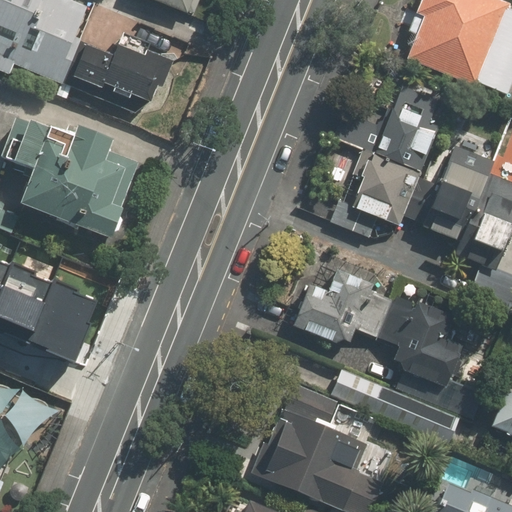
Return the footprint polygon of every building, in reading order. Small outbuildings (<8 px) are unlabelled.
[(73,37),(86,4),(76,0),(0,0),(0,68),(10,72),(13,63),(134,110),(153,98),(159,83),(164,85),(174,58),(149,48),(147,53),(120,43),(115,54),(73,37)] [(154,0),(188,14),(193,0),(154,0)] [(473,86),(475,82),(505,95),(511,76),(511,11),(507,9),(509,5),(497,0),(421,0),(408,34),(415,37),(406,60),(473,86)] [(202,28),(152,6),(144,23),(195,45),(202,28)] [(362,149),(420,172),(438,125),(431,122),(444,88),(406,74),(388,122),(346,105),(334,138),(356,147),(362,148),(362,149)] [(36,122),(17,115),(1,153),(37,168),(24,200),(113,236),(143,160),(113,148),(117,137),(81,122),(77,133),(38,117),(36,122)] [(415,178),(415,177),(417,172),(359,148),(339,201),(334,199),(326,220),(364,235),(373,214),(394,223),(412,177),(415,178)] [(417,182),(403,218),(458,240),(488,166),(452,152),(438,189),(422,183),(422,184),(417,182)] [(511,189),(485,180),(460,243),(457,251),(455,255),(480,264),(468,293),(511,310),(511,307),(511,276),(495,270),(511,226),(511,189)] [(22,207),(0,198),(0,218),(15,224),(22,207)] [(0,265),(0,312),(28,325),(52,271),(6,252),(0,265)] [(312,283),(295,324),(349,346),(357,327),(400,345),(393,363),(447,385),(468,333),(451,325),(455,315),(419,300),(415,308),(364,287),(370,274),(342,262),(331,291),(312,283)] [(28,325),(74,345),(97,291),(52,271),(28,325)] [(457,415),(337,365),(326,392),(445,443),(457,415)] [(0,467),(17,478),(29,456),(47,425),(52,428),(60,415),(0,380),(0,467)] [(338,402),(295,383),(272,439),(280,442),(265,477),(348,511),(370,511),(383,482),(359,472),(360,469),(356,468),(366,444),(327,427),(338,402)] [(511,416),(505,414),(497,431),(511,436),(511,416)] [(511,511),(511,502),(473,487),(472,491),(445,481),(432,511),(511,511)] [(296,511),(286,511),(285,511),(287,508),(255,495),(247,511),(321,511),(300,503),(296,511)]
